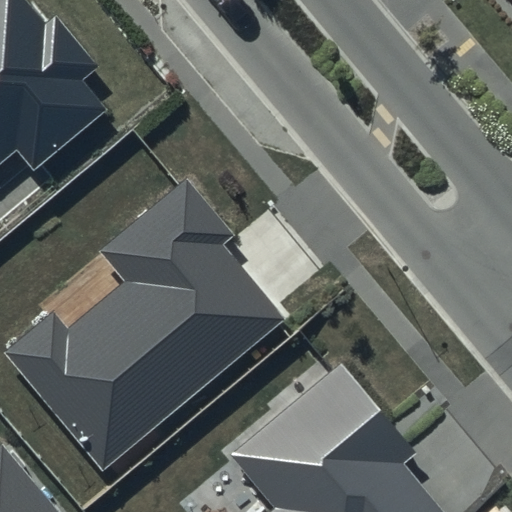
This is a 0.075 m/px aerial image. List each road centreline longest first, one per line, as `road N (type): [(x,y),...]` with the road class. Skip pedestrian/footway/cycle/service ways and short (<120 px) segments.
road 1 (residential): [(511,333),(225,0)]
road 2 (residential): [(330,0),(511,216)]
